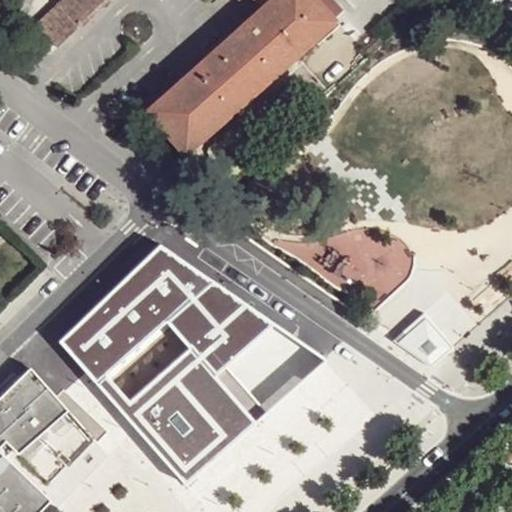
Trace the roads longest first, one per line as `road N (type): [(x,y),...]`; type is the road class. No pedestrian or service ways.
road 1 (residential): [(477,428),(154,200)]
road 2 (residential): [(0,351),(154,200)]
road 3 (residential): [(154,200),(0,85)]
road 4 (secondary): [(477,428),(386,511)]
